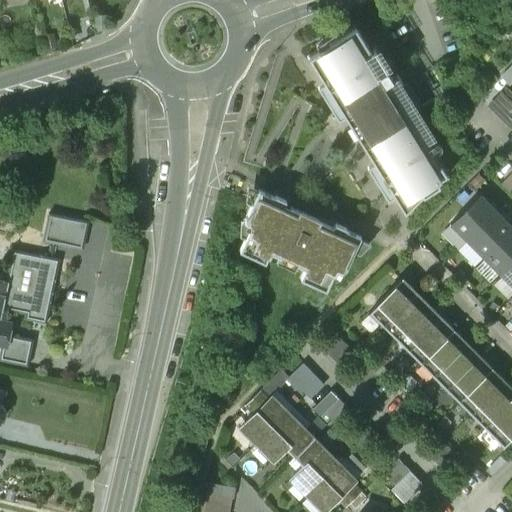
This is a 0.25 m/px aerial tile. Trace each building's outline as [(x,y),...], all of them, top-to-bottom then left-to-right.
[(433,138),(395,75),(392,77),(374,47),(369,50),(354,25),(307,55),(322,80),(316,84),(337,117),(343,113),(372,161),(366,164),(387,198),(393,194),(383,179),(385,177),(405,209),(421,194),(422,195),(438,185),(435,180),(445,174),(444,172),(444,171),(426,142),(433,138)] [(511,170),(500,182),(509,191),(511,187),(511,170)] [(332,225),(290,205),(288,210),(280,207),(284,199),(257,187),(242,219),(250,223),(238,248),(264,260),(269,249),(304,266),(299,277),(325,289),(337,264),(345,268),(360,235),(333,222),(332,225)] [(496,210),(479,193),(449,223),(466,240),(496,210)] [(511,226),(496,210),(466,240),(483,257),(511,227),(511,226)] [(87,219),(48,211),(42,239),(81,248),(87,219)] [(511,227),(483,257),(500,274),(511,261),(511,227)] [(59,258),(12,248),(6,279),(8,279),(2,307),(26,312),(24,318),(45,323),(59,258)] [(511,261),(500,274),(511,286),(511,261)] [(6,279),(0,277),(0,346),(1,347),(6,348),(9,334),(12,320),(0,317),(0,314),(2,307),(8,279),(6,279)] [(413,292),(400,279),(368,310),(381,323),(413,292)] [(413,292),(381,323),(394,336),(426,305),(413,292)] [(438,317),(426,305),(394,336),(407,349),(438,317)] [(438,317),(407,349),(420,362),(451,330),(438,317)] [(451,330),(420,362),(432,374),(464,343),(451,330)] [(344,341),(333,331),(319,344),(330,355),(344,341)] [(33,339),(9,334),(6,348),(1,347),(0,350),(0,359),(28,365),(33,339)] [(344,341),(330,355),(340,365),(354,352),(344,341)] [(464,343),(432,374),(445,387),(476,356),(464,343)] [(476,356),(445,387),(457,400),(489,368),(476,356)] [(402,369),(395,362),(388,368),(394,375),(402,369)] [(489,368),(457,400),(470,413),(502,381),(489,368)] [(309,370),(300,383),(314,393),(323,380),(309,370)] [(274,373),(265,382),(271,388),(280,379),(274,373)] [(511,391),(502,381),(470,413),(483,425),(511,396),(511,391)] [(268,397),(259,388),(244,403),(252,412),(268,397)] [(426,395),(418,388),(410,396),(417,404),(426,395)] [(252,412),(240,424),(257,440),(285,413),(269,396),(252,412)] [(511,396),(483,425),(503,445),(511,435),(511,396)] [(285,413),(257,440),(274,457),(286,446),(301,431),(302,430),(285,413)] [(444,414),(435,422),(442,429),(451,421),(444,414)] [(358,419),(345,432),(355,443),(369,429),(358,419)] [(329,428),(321,436),(327,442),(335,435),(329,428)] [(369,429),(355,443),(365,453),(379,440),(369,429)] [(301,431),(286,446),(294,454),(310,439),(301,431)] [(439,437),(425,451),(435,462),(449,448),(439,437)] [(310,439),(294,454),(303,463),(318,448),(310,439)] [(336,464),(319,447),(318,448),(303,463),(291,475),(308,492),(336,464)] [(449,448),(435,462),(446,472),(460,458),(449,448)] [(356,458),(351,453),(346,458),(350,463),(356,458)] [(397,457),(383,471),(393,482),(408,468),(397,457)] [(336,464),(308,492),(325,509),(337,497),(352,482),(353,481),(336,464)] [(234,486),(207,481),(205,493),(231,497),(232,497),(234,486)] [(352,482),(337,497),(345,506),(349,502),(360,491),(352,482)] [(360,491),(349,502),(354,507),(366,496),(360,491)] [(228,511),(231,497),(205,493),(201,511),(228,511)]
